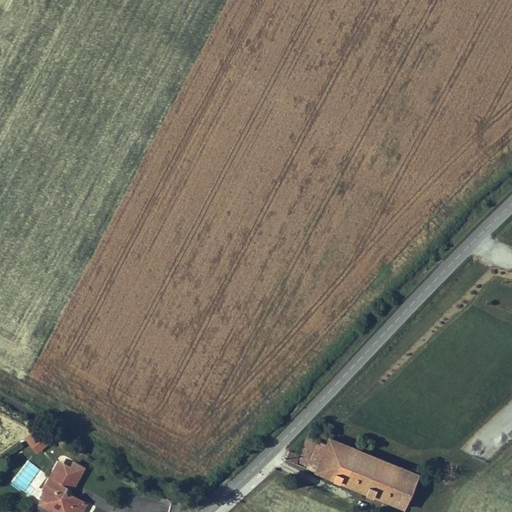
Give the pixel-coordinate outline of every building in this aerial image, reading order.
[(309,430),(299,455),(289,451),(285,460),(307,469),(318,441),(326,444),(315,472),(386,502),(400,468),(378,458),(309,430)] [(44,432),(30,443),(36,451),(53,437),(44,432)] [(326,444),(318,441),(307,469),(315,472),(326,444)] [(378,458),(400,468),(406,455),(383,445),(378,458)] [(59,461),(50,478),(53,479),(62,463),(59,461)] [(45,494),(41,500),(62,511),(63,511),(68,503),(75,507),(79,500),(71,495),(67,496),(65,490),(67,488),(70,489),(72,489),(78,478),(76,477),(82,467),(73,462),(70,468),(62,463),(53,479),(50,478),(43,490),(45,494)] [(417,474),(400,468),(386,502),(403,508),(417,474)] [(54,511),(62,511),(41,500),(40,503),(54,511)] [(81,511),(86,504),(79,500),(75,507),(68,503),(63,511),(81,511)]
